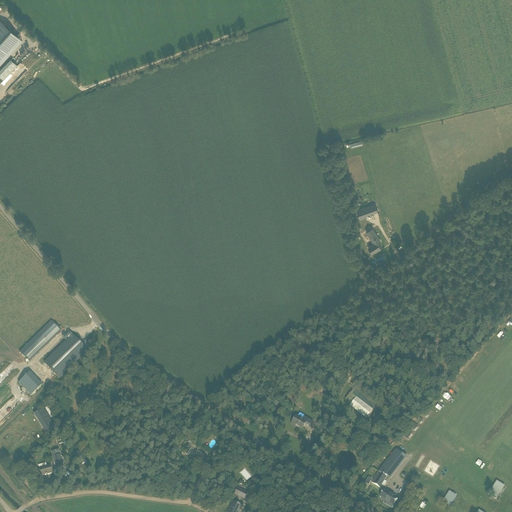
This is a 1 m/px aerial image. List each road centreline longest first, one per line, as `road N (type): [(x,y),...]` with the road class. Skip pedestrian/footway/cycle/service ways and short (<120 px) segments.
road 1 (unclassified): [(373,511),(248,437),(114,336),(0,203)]
road 2 (unknown): [(200,403),(361,281)]
road 3 (unclassified): [(19,511),(39,499),(103,492),(204,511)]
